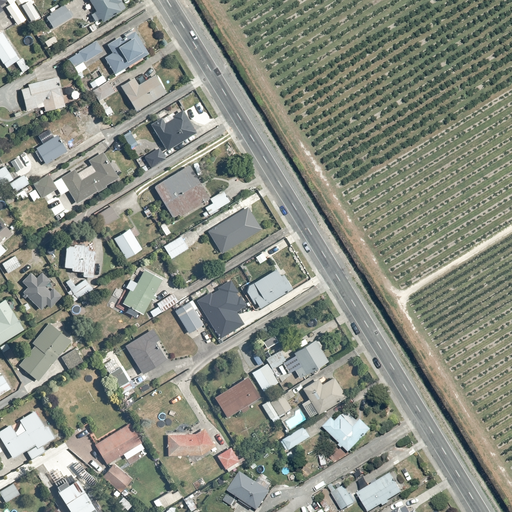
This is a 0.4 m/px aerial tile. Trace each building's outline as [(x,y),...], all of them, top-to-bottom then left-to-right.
[(0,0),(0,12),(8,8),(18,25),(26,20),(14,0),(0,0)] [(121,0),(90,0),(97,11),(91,14),(98,25),(122,10),(118,2),(121,0)] [(72,17),(65,4),(46,16),(54,28),(72,17)] [(149,52),(135,27),(127,32),(121,35),(121,36),(108,44),(113,52),(105,57),(116,75),(135,65),(133,61),(149,52)] [(0,56),(8,68),(11,66),(18,76),(31,68),(24,57),(21,59),(2,31),(0,32),(0,56)] [(103,51),(97,41),(70,57),(79,73),(87,68),(84,62),(103,51)] [(106,80),(99,68),(90,73),(94,79),(89,82),(93,89),(106,80)] [(168,92),(157,74),(139,85),(135,77),(121,85),(137,111),(168,92)] [(59,76),(29,83),(30,87),(22,89),(27,110),(44,106),(45,110),(65,106),(59,76)] [(115,92),(109,81),(93,89),(99,101),(115,92)] [(197,132),(183,109),(172,115),(173,117),(165,122),(162,117),(151,124),(168,150),(197,132)] [(68,150),(57,134),(36,148),(47,164),(68,150)] [(166,158),(159,147),(145,156),(152,167),(166,158)] [(42,198),(45,196),(48,200),(54,197),(51,192),(58,188),(61,194),(68,190),(76,203),(120,177),(105,151),(91,159),(94,164),(79,173),(76,168),(53,181),(49,173),(33,183),(36,188),(29,193),(33,200),(41,196),(42,198)] [(211,198),(191,163),(154,184),(174,219),(211,198)] [(15,192),(29,185),(23,171),(16,174),(11,164),(0,169),(0,186),(10,182),(15,192)] [(213,202),(204,206),(206,210),(203,212),(205,216),(231,202),(224,190),(210,198),(213,202)] [(112,206),(98,214),(105,227),(119,219),(112,206)] [(262,229),(249,206),(209,230),(222,253),(262,229)] [(0,255),(7,250),(0,242),(6,237),(8,239),(15,233),(0,217),(0,216),(0,255)] [(142,249),(130,228),(114,238),(126,258),(142,249)] [(189,248),(181,235),(164,246),(171,258),(189,248)] [(74,246),(66,245),(64,267),(72,268),(71,270),(83,271),(83,276),(93,277),(96,246),(74,244),(74,246)] [(26,249),(1,264),(7,273),(22,265),(32,259),(26,249)] [(163,278),(145,268),(137,282),(130,278),(125,287),(130,289),(123,303),(143,314),(163,278)] [(258,308),(293,287),(285,273),(282,275),(278,268),(246,287),(258,308)] [(27,285),(21,293),(42,310),(47,304),(52,308),(64,294),(57,288),(60,284),(42,270),(37,276),(31,271),(22,282),(27,285)] [(70,277),(63,283),(76,299),(92,287),(85,278),(76,285),(70,277)] [(245,323),(237,311),(247,305),(240,295),(238,296),(236,293),(239,291),(232,279),(221,287),(198,302),(222,338),(245,323)] [(179,301),(173,292),(157,302),(159,305),(149,310),(153,317),(179,301)] [(0,343),(24,329),(6,299),(0,301),(0,343)] [(206,323),(190,299),(174,310),(189,334),(206,323)] [(73,339),(50,321),(32,342),(36,346),(20,365),(39,381),(73,339)] [(125,345),(144,374),(147,372),(151,378),(171,364),(156,341),(159,339),(152,327),(125,345)] [(329,361),(317,339),(294,352),(297,357),(291,361),(300,377),(329,361)] [(79,345),(60,355),(69,372),(88,363),(79,345)] [(291,368),(278,346),(264,354),(272,368),(282,362),(287,370),(291,368)] [(278,383),(267,363),(252,372),(263,391),(278,383)] [(0,394),(11,388),(0,370),(0,394)] [(261,397),(248,377),(216,397),(228,417),(261,397)] [(326,383),(322,377),(304,388),(310,398),(301,403),(310,418),(346,397),(335,378),(326,383)] [(295,395),(292,389),(263,405),(271,419),(292,408),(287,400),(295,395)] [(54,438),(35,409),(0,431),(0,436),(13,458),(26,450),(32,459),(47,450),(43,445),(54,438)] [(357,422),(346,411),(336,421),(332,418),(324,427),(350,452),(372,429),(360,418),(357,422)] [(95,443),(107,464),(123,454),(126,459),(146,447),(131,421),(95,443)] [(309,436),(303,426),(280,440),(286,450),(309,436)] [(204,428),(194,435),(169,435),(169,455),(203,455),(216,446),(204,428)] [(240,461),(231,447),(217,455),(227,470),(240,461)] [(132,479),(113,463),(102,475),(121,492),(126,485),(132,479)] [(232,506),(238,497),(256,509),(258,510),(271,492),(242,472),(229,491),(223,500),(232,506)] [(391,502),(390,500),(403,492),(392,473),(358,493),(368,511),(369,511),(382,504),(383,506),(391,502)] [(71,511),(93,511),(97,508),(78,477),(70,482),(58,490),(71,511)] [(355,503),(341,480),(329,487),(342,510),(355,503)] [(20,494),(14,483),(0,490),(0,491),(6,502),(20,494)] [(177,500),(171,490),(153,500),(157,507),(162,505),(164,508),(177,500)]
